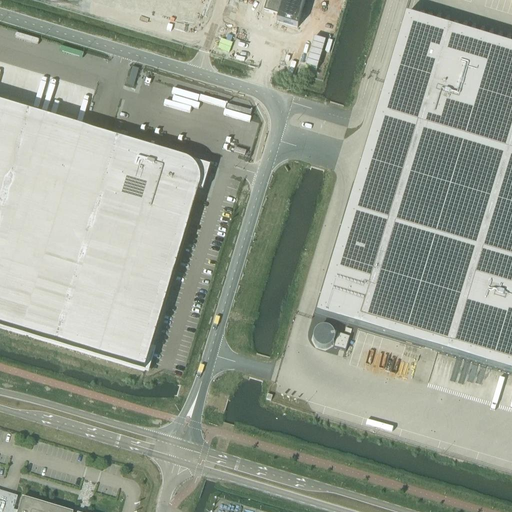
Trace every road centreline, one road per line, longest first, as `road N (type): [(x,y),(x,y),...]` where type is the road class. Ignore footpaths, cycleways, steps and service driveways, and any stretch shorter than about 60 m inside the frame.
road 1 (unclassified): [(193,399),(283,95),(0,10)]
road 2 (tertiary): [(407,511),(188,446)]
road 3 (tertiary): [(0,407),(177,460)]
road 4 (tertiary): [(173,441),(0,391)]
road 5 (tertiary): [(177,460),(349,511)]
